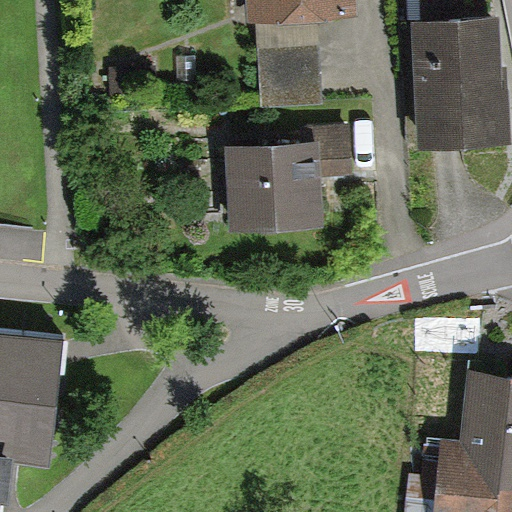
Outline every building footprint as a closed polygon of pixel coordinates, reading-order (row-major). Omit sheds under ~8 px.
[(246,0),(248,15),(359,8),(358,0),(246,0)] [(416,140),(508,136),(501,4),(458,6),(457,0),(422,0),(423,9),(410,10),(416,140)] [(263,100),(324,97),(321,39),(260,42),(263,100)] [(322,172),(353,170),(352,119),(310,120),(310,129),(321,129),(322,172)] [(228,219),(322,216),(322,172),(321,129),(310,129),(225,132),(228,219)] [(0,457),(51,462),(63,318),(0,312),(0,457)] [(511,511),(511,368),(475,364),(468,433),(444,431),(436,511),(511,511)]
